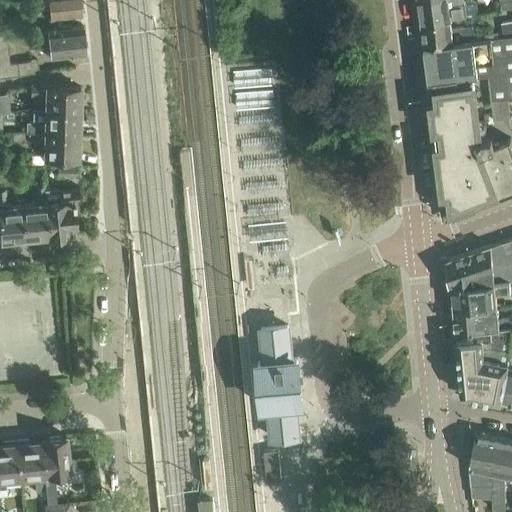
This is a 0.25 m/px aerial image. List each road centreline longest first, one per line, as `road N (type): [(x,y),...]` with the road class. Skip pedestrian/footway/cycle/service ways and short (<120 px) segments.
road 1 (residential): [(417,245),(373,259),(322,290),(326,397),(338,410),(434,409)]
road 2 (residential): [(417,245),(392,0)]
road 3 (residential): [(115,242),(103,68)]
road 4 (residential): [(434,409),(417,245)]
road 5 (residential): [(110,402),(115,242)]
